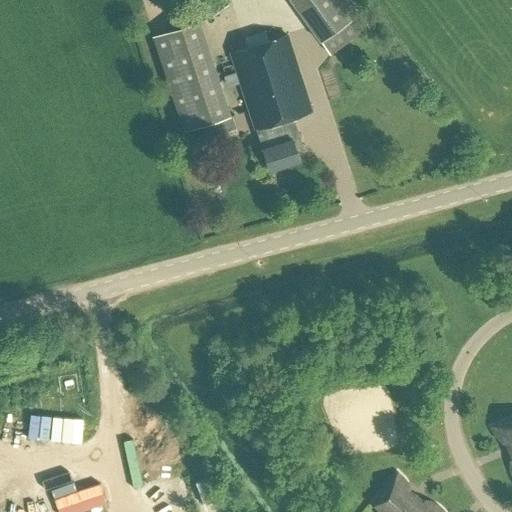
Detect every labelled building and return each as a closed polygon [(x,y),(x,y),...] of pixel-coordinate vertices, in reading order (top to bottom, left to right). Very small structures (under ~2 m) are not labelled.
[(290,0),(320,41),(360,12),(351,0),(290,0)] [(150,37),(179,132),(225,118),(196,23),(150,37)] [(300,138),(293,116),(306,111),(282,35),(227,52),(264,170),(296,160),(290,141),(300,138)] [(298,169),(268,177),(271,189),(302,181),(298,169)] [(510,461),(511,462),(511,418),(501,423),(506,436),(502,438),(502,442),(503,445),(503,448),(505,452),(506,455),(508,458),(510,461)] [(405,488),(408,484),(405,481),(402,477),(399,474),(398,474),(375,503),(386,511),(444,511),(443,510),(440,508),(437,506),(435,504),(431,502),(428,501),(425,505),(415,497),(418,494),(417,493),(414,496),(405,488)]
